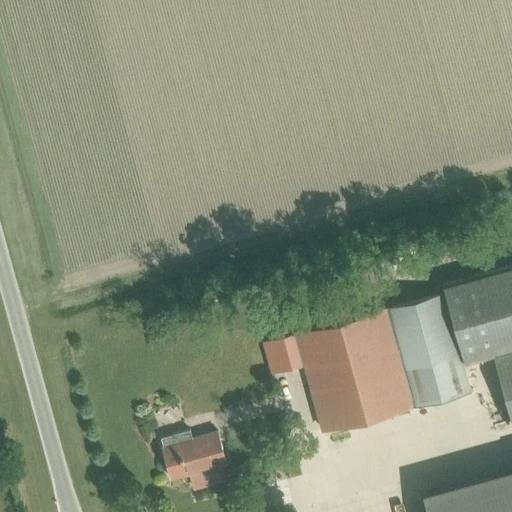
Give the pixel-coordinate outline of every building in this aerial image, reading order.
[(511,264),(441,284),(443,292),(462,361),(497,352),(511,347),(511,264)] [(470,388),(462,361),(443,292),(388,307),(414,404),(470,388)] [(414,404),(388,307),(295,332),(321,429),(414,404)] [(272,373),(296,366),(288,335),(263,342),(272,373)] [(511,347),(497,352),(511,406),(511,347)] [(170,478),(226,463),(217,431),(192,437),(190,428),(159,436),(170,478)] [(265,466),(285,460),(277,433),(257,438),(265,466)] [(511,511),(511,466),(423,490),(429,511),(511,511)]
